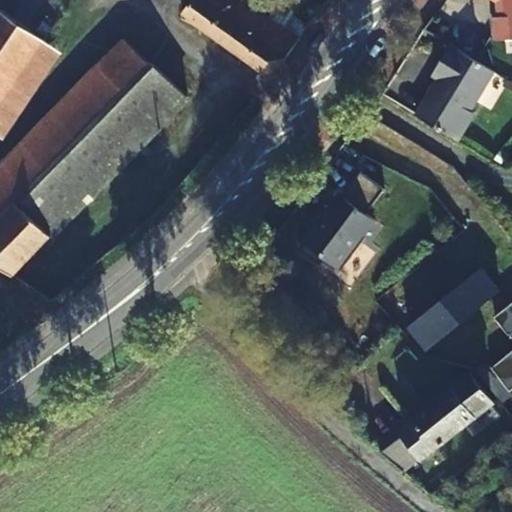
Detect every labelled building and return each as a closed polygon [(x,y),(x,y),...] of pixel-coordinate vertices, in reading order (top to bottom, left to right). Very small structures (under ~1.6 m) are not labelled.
[(190,0),(181,13),(207,33),(210,30),(231,0),(190,0)] [(231,0),(210,30),(207,33),(239,56),(241,53),(266,18),(240,0),(231,0)] [(511,0),(498,0),(499,16),(492,17),(493,40),(511,38),(511,0)] [(241,53),(239,56),(266,75),(269,78),(298,38),(282,27),(292,11),(278,2),(266,18),(241,53)] [(0,108),(45,40),(0,9),(0,108)] [(45,40),(0,108),(0,136),(4,139),(62,51),(45,40)] [(123,41),(0,165),(0,268),(10,275),(185,98),(150,63),(148,64),(123,41)] [(437,77),(414,114),(455,139),(471,112),(467,109),(473,100),(491,71),(448,44),(437,63),(443,67),(437,77)] [(437,63),(430,73),(437,77),(443,67),(437,63)] [(357,161),(298,239),(337,268),(396,189),(357,161)] [(476,270),(408,325),(426,348),(501,289),(482,266),(476,270)] [(509,336),(511,333),(511,302),(494,317),(509,336)] [(511,387),(511,349),(489,368),(508,391),(511,387)] [(416,420),(379,451),(402,471),(419,458),(422,458),(491,403),(469,375),(414,417),(416,420)] [(511,430),(511,429),(511,406),(500,416),(511,430)]
